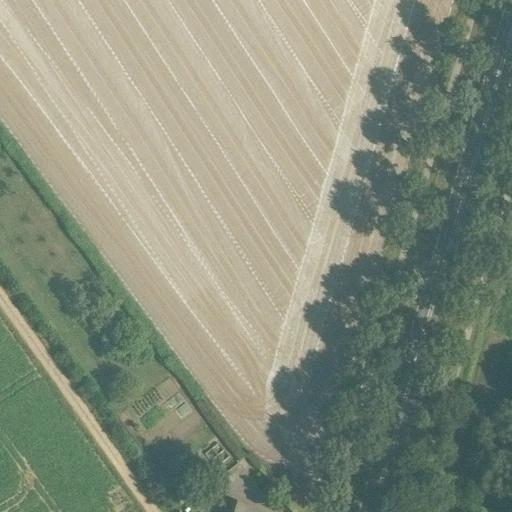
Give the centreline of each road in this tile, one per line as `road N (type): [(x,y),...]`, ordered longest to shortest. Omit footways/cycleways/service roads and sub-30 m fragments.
road 1 (primary): [(378,511),(511,72)]
road 2 (track): [(161,511),(0,296)]
